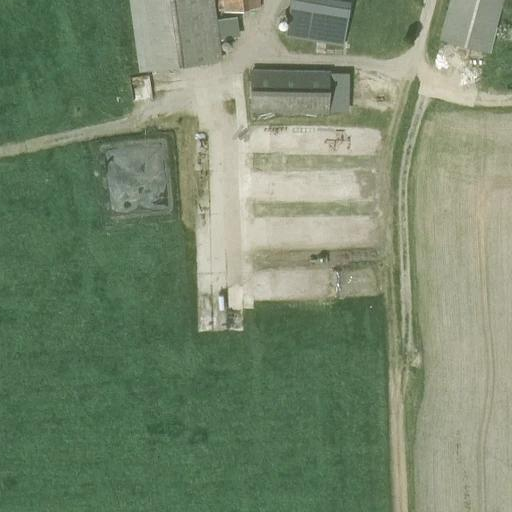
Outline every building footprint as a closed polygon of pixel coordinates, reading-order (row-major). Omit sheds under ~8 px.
[(128,0),(139,72),(222,60),(214,0),(128,0)] [(223,0),(225,13),(262,8),(260,0),(223,0)] [(350,1),(346,0),(290,0),(285,37),(288,37),(287,47),(311,51),(313,41),(342,46),(350,1)] [(448,0),(438,38),(490,53),(503,0),(448,0)] [(330,70),(250,68),(249,112),(328,113),(330,70)]
